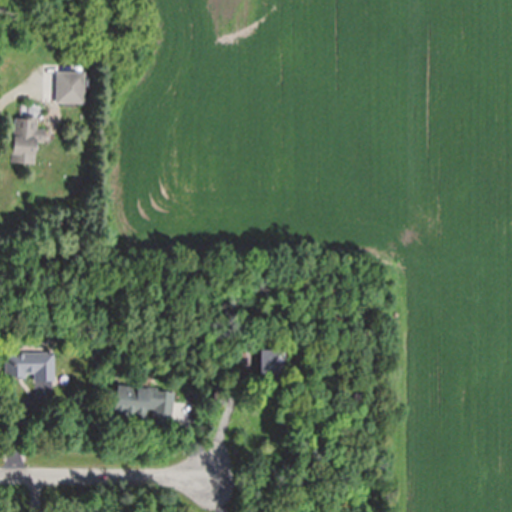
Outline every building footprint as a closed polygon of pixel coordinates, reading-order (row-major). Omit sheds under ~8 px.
[(48,27),(60,27),(59,43),(47,43),(48,27)] [(74,71),(74,65),(81,65),(81,72),(85,72),(85,103),(56,103),(56,71),(74,71)] [(11,162),(11,152),(12,152),(14,118),(24,118),(24,116),(37,117),(37,129),(45,130),(45,133),(46,133),(46,139),(44,139),(44,142),(35,141),(34,164),(14,163),(14,162),(11,162)] [(240,351),(252,351),(252,365),(241,366),(240,351)] [(260,351),(284,351),(284,375),(259,377),(260,351)] [(5,377),(5,353),(54,352),(54,381),(34,381),(34,374),(26,374),(26,378),(19,378),(19,377),(5,377)] [(117,386),(134,387),(134,390),(136,391),(136,389),(147,389),(147,387),(158,388),(158,391),(174,393),(171,424),(152,422),(153,409),(146,408),(145,420),(113,418),(115,403),(114,403),(115,396),(116,396),(117,386)] [(213,402),(216,389),(227,392),(224,405),(213,402)]
